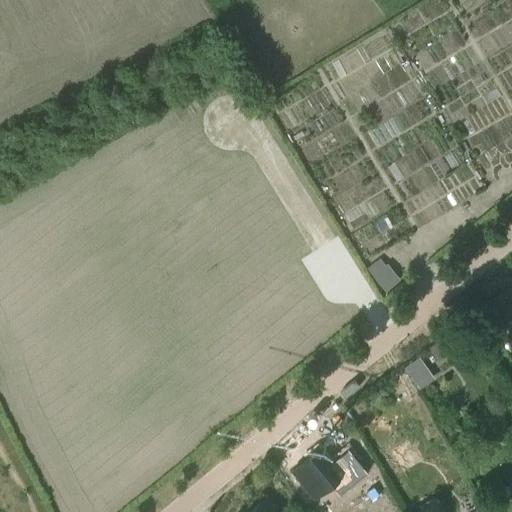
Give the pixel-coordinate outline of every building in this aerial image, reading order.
[(379,257),(367,264),(381,286),(393,279),(379,257)] [(437,371),(458,358),(443,335),(423,349),(437,371)] [(407,362),(422,384),(434,376),(419,354),(407,362)] [(390,381),(405,408),(418,401),(403,373),(390,381)] [(404,417),(399,410),(394,414),(386,403),(363,420),(390,455),(402,446),(413,460),(437,441),(427,428),(429,427),(415,408),(404,417)] [(340,494),(367,472),(349,449),(331,464),(318,449),(291,470),(315,498),(332,484),(340,494)] [(277,511),(267,499),(250,511),(277,511)]
